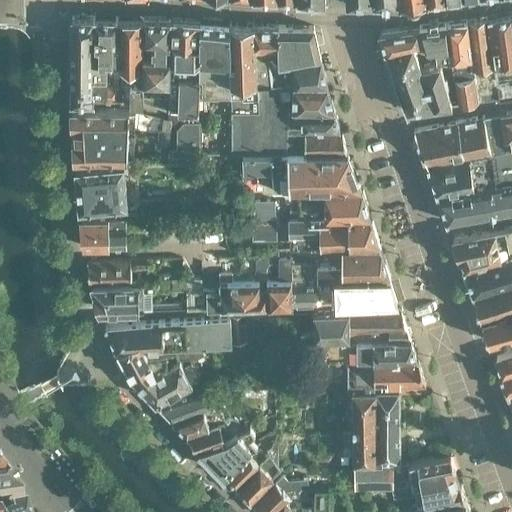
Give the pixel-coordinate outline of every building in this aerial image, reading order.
[(511,10),(493,14),(486,15),(492,64),(494,74),(511,71),(511,10)] [(92,15),(71,14),(69,98),(90,98),(90,97),(91,58),(92,15)] [(117,15),(92,15),(91,58),(118,59),(117,15)] [(141,52),(141,39),(141,16),(117,15),(118,59),(118,65),(117,75),(118,75),(118,96),(118,98),(140,98),(141,77),(141,52)] [(466,18),(471,54),(473,67),(478,99),(497,96),(495,83),(494,74),(492,64),(486,15),(478,16),(466,18)] [(170,16),(141,16),(141,39),(150,39),(149,52),(141,52),(141,77),(168,78),(168,58),(170,16)] [(197,19),(170,16),(168,58),(168,78),(167,96),(166,109),(177,110),(196,107),(196,94),(198,59),(197,19)] [(466,18),(444,21),(447,44),(449,57),(450,57),(471,54),(466,18)] [(227,21),(197,19),(198,59),(196,94),(229,92),(228,82),(231,81),(230,58),(227,21)] [(254,44),(253,23),(227,21),(230,58),(231,81),(228,82),(229,92),(230,108),(256,108),(256,83),(256,80),(254,44)] [(436,58),(449,57),(447,44),(444,21),(418,24),(424,47),(435,46),(436,58)] [(269,83),(268,61),(268,53),(277,53),(276,24),(253,23),(254,44),(256,80),(256,83),(269,83)] [(268,53),(268,61),(277,61),(319,57),(312,24),(276,24),(277,53),(268,53)] [(420,39),(418,24),(378,29),(384,48),(411,41),(420,39)] [(420,66),(411,41),(384,48),(394,74),(421,68),(420,66)] [(473,67),(471,54),(450,57),(457,102),(478,99),(473,67)] [(326,83),(319,57),(277,61),(268,61),(269,83),(326,83)] [(118,65),(118,59),(91,58),(90,97),(118,96),(118,75),(117,75),(118,65)] [(439,61),(420,66),(421,68),(394,74),(406,108),(451,102),(439,61)] [(511,80),(495,83),(497,96),(511,94),(511,80)] [(269,83),(256,83),(256,108),(230,108),(228,108),(230,152),(285,149),(286,131),(286,125),(286,107),(333,108),(326,83),(269,83)] [(154,95),(141,94),(140,98),(154,104),(154,95)] [(154,104),(166,109),(167,96),(154,95),(154,104)] [(72,131),(127,131),(127,107),(70,106),(72,131)] [(338,126),(333,108),(286,107),(286,125),(338,126)] [(511,109),(500,111),(483,114),(490,152),(491,153),(511,149),(511,109)] [(412,127),(426,163),(468,155),(490,152),(483,114),(412,127)] [(159,129),(167,129),(168,119),(160,118),(159,129)] [(181,119),(175,126),(175,148),(166,148),(166,155),(197,153),(196,119),(181,119)] [(72,131),(73,155),(126,155),(127,131),(72,131)] [(285,151),(303,151),(346,150),(345,148),(340,132),(303,132),(286,131),(285,149),(285,151)] [(166,145),(167,136),(156,136),(155,145),(158,145),(166,145)] [(157,156),(166,155),(166,148),(166,145),(158,145),(157,156)] [(426,163),(436,191),(461,188),(472,186),(479,185),(506,180),(511,179),(511,149),(491,153),(490,152),(468,155),(426,163)] [(287,187),(322,186),(359,184),(357,178),(346,150),(303,151),(285,151),(242,152),(242,167),(270,166),(271,170),(262,171),(263,187),(287,186),(287,187)] [(74,165),(78,207),(126,203),(123,161),(74,165)] [(511,179),(506,180),(479,185),(484,213),(511,207),(511,179)] [(322,186),(323,214),(369,213),(362,193),(359,184),(322,186)] [(461,188),(436,191),(446,220),(484,213),(479,185),(472,186),(461,188)] [(340,244),(378,244),(369,213),(323,214),(287,216),(288,232),(318,231),(318,245),(340,244)] [(248,216),(248,232),(272,231),(272,216),(248,216)] [(107,217),(79,217),(82,244),(125,243),(125,225),(107,225),(107,217)] [(511,223),(503,225),(507,245),(511,243),(511,223)] [(508,246),(507,245),(503,225),(451,235),(462,265),(500,255),(498,248),(508,246)] [(314,276),(340,276),(388,276),(378,244),(340,244),(340,260),(288,260),(288,254),(277,254),(277,277),(289,276),(314,276)] [(320,245),(319,259),(332,260),(333,246),(320,245)] [(462,265),(471,290),(511,279),(511,252),(500,255),(462,265)] [(147,263),(146,256),(86,258),(91,280),(130,279),(129,263),(147,263)] [(242,303),(266,302),(266,277),(266,269),(253,270),(254,277),(242,277),(242,303)] [(219,304),(242,303),(242,277),(231,277),(231,270),(218,270),(219,285),(219,304)] [(91,283),(98,308),(219,304),(219,285),(201,285),(191,285),(186,277),(185,274),(181,276),(170,277),(170,287),(186,287),(187,299),(153,300),(153,292),(156,292),(155,278),(130,279),(91,280),(91,283)] [(200,276),(186,277),(191,285),(201,285),(200,276)] [(266,302),(287,302),(291,302),(289,276),(277,277),(266,277),(266,302)] [(291,302),(314,301),(314,276),(289,276),(291,302)] [(314,301),(390,298),(395,298),(388,276),(340,276),(314,276),(314,301)] [(511,304),(511,279),(471,290),(479,314),(511,304)] [(511,304),(479,314),(482,320),(485,331),(488,339),(511,333),(511,304)] [(398,307),(346,309),(347,336),(347,337),(355,337),(407,335),(398,307)] [(311,337),(347,336),(346,309),(292,311),(293,328),(311,327),(311,337)] [(240,313),(228,314),(228,340),(241,339),(240,313)] [(228,340),(228,314),(174,317),(175,343),(183,343),(198,342),(228,340)] [(135,336),(140,345),(175,343),(174,317),(134,320),(135,336)] [(134,320),(103,322),(114,347),(135,336),(134,320)] [(413,355),(407,335),(355,337),(356,358),(413,355)] [(130,374),(134,378),(153,368),(150,362),(161,357),(166,361),(178,355),(177,353),(184,350),(183,348),(144,351),(140,345),(135,336),(114,347),(127,371),(130,374)] [(142,385),(154,397),(191,379),(191,378),(197,374),(189,358),(203,350),(198,342),(183,343),(184,350),(177,353),(178,355),(166,361),(153,368),(134,378),(142,385)] [(511,367),(511,348),(494,354),(500,371),(511,367)] [(413,355),(356,358),(345,358),(345,388),(354,387),(400,387),(400,390),(421,389),(418,381),(422,381),(413,355)] [(511,367),(500,371),(507,390),(511,388),(511,367)] [(156,400),(170,414),(172,416),(204,405),(208,403),(210,407),(223,405),(224,397),(212,397),(207,383),(179,389),(180,392),(156,400)] [(400,459),(400,390),(400,387),(354,387),(354,458),(355,458),(356,484),(388,484),(393,484),(393,473),(393,459),(400,459)] [(172,416),(186,430),(209,422),(204,405),(172,416)] [(222,418),(231,431),(241,426),(240,424),(237,421),(233,417),(228,416),(222,418)] [(186,430),(199,444),(224,435),(219,419),(209,422),(186,430)] [(224,435),(199,444),(223,470),(246,449),(256,442),(248,433),(253,430),(249,422),(241,426),(231,431),(224,435)] [(256,442),(246,449),(223,470),(237,484),(259,463),(249,452),(262,444),(268,455),(272,460),(275,465),(274,430),(256,442)] [(411,471),(393,473),(393,484),(413,480),(458,472),(450,449),(409,459),(411,471)] [(264,468),(272,460),(268,455),(259,463),(237,484),(249,497),(272,476),(264,468)] [(0,479),(8,479),(9,479),(0,466),(0,479)] [(288,486),(306,486),(306,474),(287,476),(283,472),(275,479),(283,488),(288,486)] [(424,502),(430,500),(467,494),(465,490),(458,472),(413,480),(393,484),(388,484),(390,493),(412,489),(416,503),(424,502)] [(0,479),(0,499),(23,497),(9,479),(8,479),(0,479)] [(263,511),(270,511),(284,500),(289,495),(306,494),(306,486),(288,486),(283,488),(275,479),(253,500),(263,511)] [(326,488),(312,488),(312,506),(326,507),(326,488)] [(474,511),(470,503),(467,494),(430,500),(431,511),(474,511)] [(270,511),(295,511),(284,500),(270,511)]
